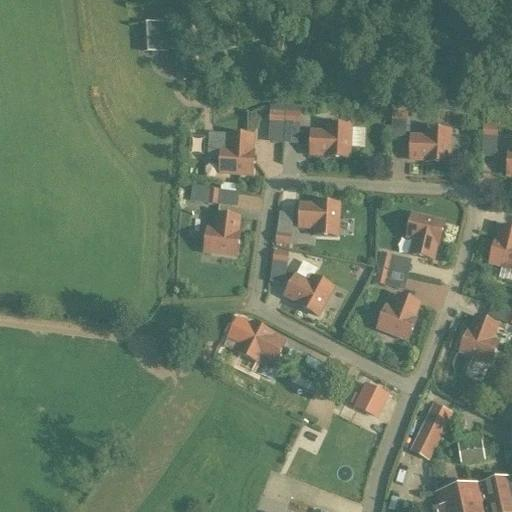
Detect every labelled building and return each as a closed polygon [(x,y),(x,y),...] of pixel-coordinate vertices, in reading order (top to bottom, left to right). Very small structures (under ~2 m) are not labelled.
[(146,4),(147,24),(143,24),(145,52),(183,50),(180,2),(146,4)] [(392,121),(406,122),(407,110),(392,110),(392,121)] [(269,123),(284,124),(284,114),(269,113),(269,123)] [(301,114),(284,114),(284,124),(300,125),(301,114)] [(482,137),(497,138),(498,127),(483,126),(482,137)] [(326,159),(348,160),(350,128),(328,127),(327,135),(311,134),(310,156),(326,157),(326,159)] [(426,162),(426,164),(448,165),(450,133),(428,132),(427,140),(411,139),(410,161),(426,162)] [(252,139),(230,137),(229,153),(221,153),(220,175),(252,177),(253,155),(251,155),(252,139)] [(208,191),(206,206),(216,207),(218,192),(208,191)] [(300,207),(300,229),(316,230),(315,237),(337,238),(338,206),(316,205),(316,208),(300,207)] [(207,232),(205,254),(236,258),(239,236),(237,236),(239,220),(217,217),(215,233),(207,232)] [(413,218),(408,239),(415,241),(411,256),(433,261),(436,246),(439,246),(444,225),(413,218)] [(495,244),(490,265),(502,268),(511,270),(511,231),(502,229),(498,244),(495,244)] [(290,247),(291,237),(276,235),(275,246),(290,247)] [(272,263),(287,265),(288,254),(274,252),(272,263)] [(377,269),(388,272),(391,257),(381,255),(377,269)] [(373,285),(384,288),(388,273),(377,270),(373,285)] [(299,305),(298,307),(318,318),(333,290),(313,279),(310,286),(296,278),(285,298),(299,305)] [(385,310),(377,330),(407,342),(415,321),(413,320),(419,305),(398,297),(392,312),(385,310)] [(467,334),(459,355),(489,367),(497,346),(490,343),(496,329),(475,320),(470,335),(467,334)] [(257,364),(261,358),(275,365),(285,345),(271,338),(272,336),(252,326),(238,354),(257,364)] [(193,359),(205,365),(212,351),(200,346),(193,359)] [(368,382),(355,407),(381,420),(393,395),(368,382)] [(436,403),(435,406),(433,406),(410,453),(428,462),(452,415),(449,414),(450,411),(436,403)] [(481,442),(458,446),(461,466),(485,462),(481,442)] [(511,452),(503,454),(508,477),(511,476),(511,452)] [(511,511),(511,478),(435,495),(438,509),(434,510),(434,511),(511,511)]
